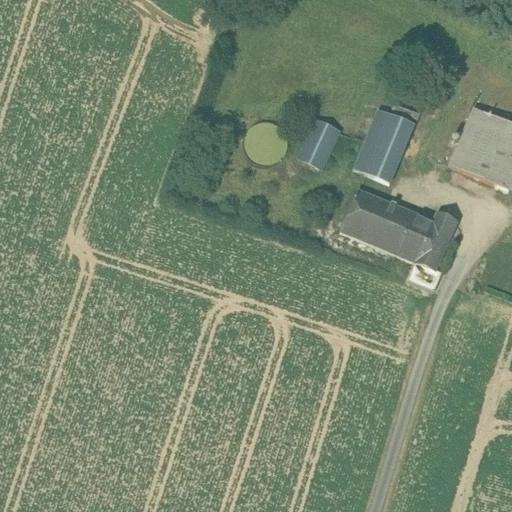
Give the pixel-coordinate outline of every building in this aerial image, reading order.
[(511,127),(473,111),(449,168),(511,195),(511,127)] [(413,130),(377,114),(352,172),(389,187),(413,130)] [(285,156),(287,147),(285,139),(280,132),(273,127),(264,125),(256,127),(249,132),(244,139),(242,148),(244,156),(249,163),(256,168),(265,170),(273,168),(280,163),(285,156)] [(315,125),(298,162),(320,171),(337,135),(315,125)] [(414,217),(357,193),(339,235),(396,259),(414,217)] [(434,225),(414,217),(396,259),(414,266),(407,284),(433,295),(441,277),(433,273),(455,225),(438,218),(434,225)]
